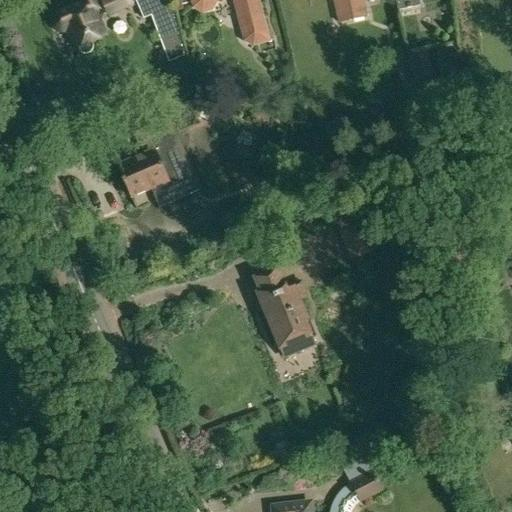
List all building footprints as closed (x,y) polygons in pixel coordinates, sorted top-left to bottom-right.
[(93,48),(91,43),(108,36),(105,28),(105,25),(103,19),(100,17),(98,12),(102,11),(101,8),(102,8),(114,12),(123,8),(124,5),(127,6),(136,2),(144,19),(151,16),(168,63),(184,56),(173,14),(174,14),(169,0),(79,0),(82,4),(58,14),(56,15),(55,16),(54,17),(53,19),(53,20),(53,22),(53,23),(53,25),(54,26),(55,27),(56,28),(57,29),(60,30),(63,30),(68,28),(79,54),(80,56),(83,57),(85,58),(87,58),(90,57),(92,55),(93,53),(93,51),(93,48)] [(213,1),(213,0),(233,0),(243,36),(245,40),(248,44),(252,44),(257,45),(267,42),(256,0),(191,0),(192,2),(195,6),(198,9),(201,10),(206,11),(209,9),(212,6),(213,1)] [(332,0),(338,23),(365,17),(361,0),(332,0)] [(394,0),(398,11),(419,5),(417,0),(394,0)] [(407,53),(407,54),(413,83),(415,93),(417,102),(434,98),(430,79),(432,79),(425,49),(407,53)] [(413,83),(407,54),(395,57),(403,96),(415,93),(413,83)] [(142,156),(117,167),(123,180),(121,181),(123,187),(125,186),(130,198),(151,189),(166,183),(167,186),(188,177),(164,120),(153,125),(133,134),(142,156)] [(342,237),(364,228),(365,227),(360,215),(337,225),(342,237)] [(285,289),(273,260),(251,270),(262,295),(253,300),(258,312),(262,310),(282,358),(313,345),(304,323),(307,322),(298,301),(307,297),(301,283),(285,289)] [(350,511),(351,511),(353,508),(356,505),(359,503),(360,504),(383,491),(365,456),(342,468),(350,484),(343,489),(337,496),(333,503),(330,509),(329,511),(310,511),(309,505),(273,509),(273,511),(350,511)]
